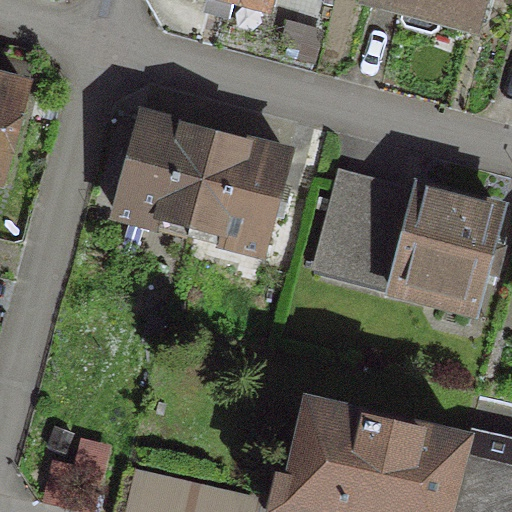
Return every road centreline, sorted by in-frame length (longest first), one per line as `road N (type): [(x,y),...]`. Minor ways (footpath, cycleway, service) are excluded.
road 1 (residential): [(97,40),(511,151)]
road 2 (residential): [(97,40),(0,441)]
